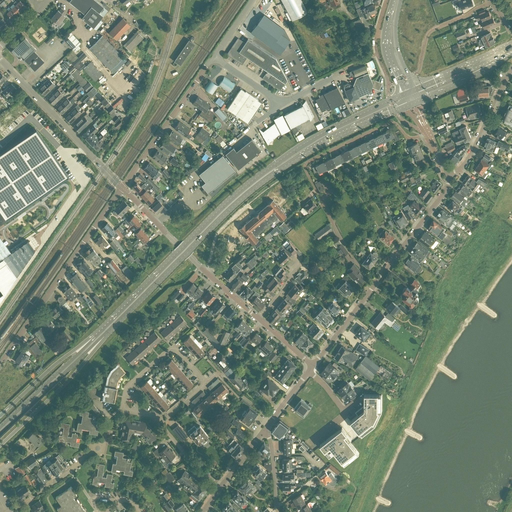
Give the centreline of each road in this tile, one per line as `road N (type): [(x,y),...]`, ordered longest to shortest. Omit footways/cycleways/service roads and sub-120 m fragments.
road 1 (primary): [(404,94),(321,133),(258,175),(93,336)]
road 2 (primary): [(103,336),(266,178),(408,104)]
road 3 (residential): [(374,282),(304,166),(391,121),(411,138),(426,133)]
road 4 (unclassified): [(0,363),(122,187)]
road 5 (track): [(108,173),(149,112),(178,44),(223,0)]
road 6 (residential): [(122,187),(0,59)]
road 7 (unclassified): [(122,187),(213,58)]
road 8 (primary): [(0,445),(103,336)]
road 9 (residential): [(109,417),(88,457),(7,511)]
road 10 (residential): [(205,383),(173,348),(126,386),(124,413)]
road 11 (residential): [(374,282),(449,173)]
road 12 (primary): [(93,336),(0,415)]
